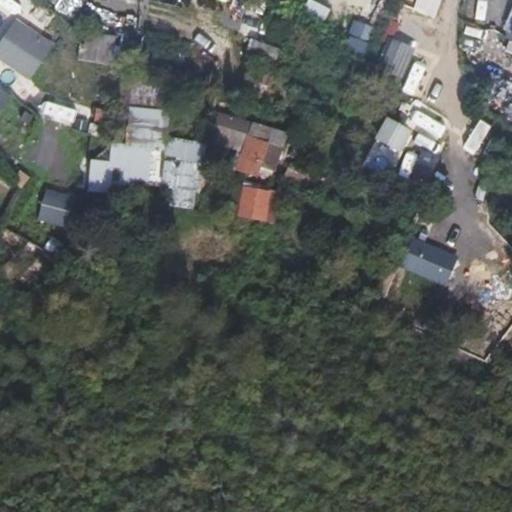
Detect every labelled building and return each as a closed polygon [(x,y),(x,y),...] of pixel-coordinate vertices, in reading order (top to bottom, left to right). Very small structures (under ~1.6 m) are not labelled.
[(261,32),(265,0),(246,0),(242,29),(261,32)] [(511,0),(501,28),(511,32),(511,0)] [(300,17),(324,20),(326,4),(302,1),(300,17)] [(0,63),(32,80),(52,42),(10,19),(0,37),(0,63)] [(341,53),(360,61),(366,44),(348,37),(341,53)] [(400,80),(412,48),(387,38),(375,70),(400,80)] [(463,38),(460,64),(472,66),(475,39),(463,38)] [(247,41),(245,55),(274,59),(276,45),(247,41)] [(0,87),(0,110),(9,91),(0,87)] [(511,107),(503,104),(499,115),(511,119),(511,107)] [(167,208),(195,209),(200,142),(163,140),(165,110),(124,108),(122,145),(107,145),(106,161),(87,160),(86,187),(168,192),(167,208)] [(213,113),(208,144),(240,149),(245,118),(213,113)] [(65,211),(89,134),(34,117),(18,167),(49,176),(41,203),(65,211)] [(383,118),(371,141),(397,155),(409,132),(383,118)] [(244,123),(235,173),(267,179),(276,129),(244,123)] [(462,145),(470,152),(488,130),(479,123),(462,145)] [(362,166),(386,178),(395,159),(372,147),(362,166)] [(263,221),(266,189),(231,186),(229,219),(263,221)] [(444,287),(457,256),(411,237),(398,268),(444,287)] [(378,471),(370,467),(365,478),(374,482),(378,471)]
